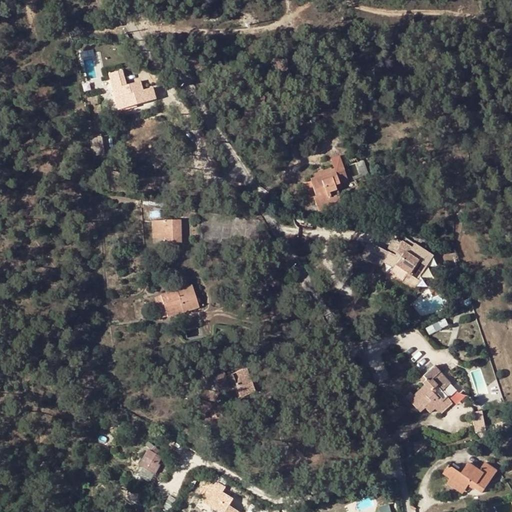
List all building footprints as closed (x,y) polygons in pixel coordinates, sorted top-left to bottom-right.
[(127,86),(123,72),(108,76),(117,111),(154,100),(151,89),(143,92),(140,82),(127,86)] [(102,138),(90,139),(91,146),(102,145),(102,138)] [(363,161),(355,164),(358,175),(359,178),(368,176),(363,161)] [(309,179),(310,183),(338,173),(337,170),(335,171),(334,169),(330,170),(330,168),(317,172),(317,174),(313,176),(313,178),(309,179)] [(320,216),(342,208),(338,196),(330,198),(329,194),(336,191),(335,187),(340,185),(339,184),(347,181),(344,171),(338,173),(310,183),(316,197),(314,198),(320,216)] [(164,237),(164,243),(178,243),(178,222),(152,222),(153,237),(164,237)] [(384,271),(396,277),(400,268),(412,273),(424,247),(407,239),(403,246),(393,242),(387,254),(391,256),(386,266),(384,271)] [(375,261),(386,266),(391,256),(387,254),(379,251),(375,261)] [(396,277),(408,282),(412,273),(400,268),(396,277)] [(190,285),(160,296),(167,317),(182,312),(183,314),(198,308),(190,285)] [(412,396),(425,409),(429,414),(435,409),(447,398),(441,391),(432,380),(439,373),(434,367),(422,377),(425,381),(422,384),(423,386),(412,396)] [(246,369),(224,377),(222,372),(203,379),(206,386),(214,383),(217,390),(223,388),(226,395),(237,391),(240,398),(255,392),(246,369)] [(485,393),(498,390),(492,370),(485,372),(486,378),(482,380),(483,383),(482,383),(485,393)] [(432,380),(441,391),(449,383),(439,373),(432,380)] [(420,413),(425,409),(412,396),(408,401),(420,413)] [(447,398),(435,409),(438,414),(451,402),(447,398)] [(480,437),(489,435),(485,410),(476,412),(480,437)] [(148,443),(145,446),(149,449),(155,455),(158,451),(148,443)] [(158,465),(161,459),(155,455),(149,449),(139,466),(146,470),(155,475),(160,467),(158,465)] [(443,475),(450,480),(466,491),(469,487),(481,494),(498,471),(485,463),(480,470),(469,463),(462,474),(449,467),(443,475)] [(146,470),(139,466),(136,472),(142,475),(146,470)] [(305,473),(298,475),(301,484),(308,482),(305,473)] [(219,482),(221,479),(212,474),(210,476),(219,482)] [(447,484),(462,495),(466,491),(450,480),(447,484)] [(216,484),(211,492),(204,504),(216,511),(224,511),(233,500),(222,493),(224,489),(216,484)] [(202,496),(199,500),(204,504),(211,492),(204,487),(198,494),(202,496)]
